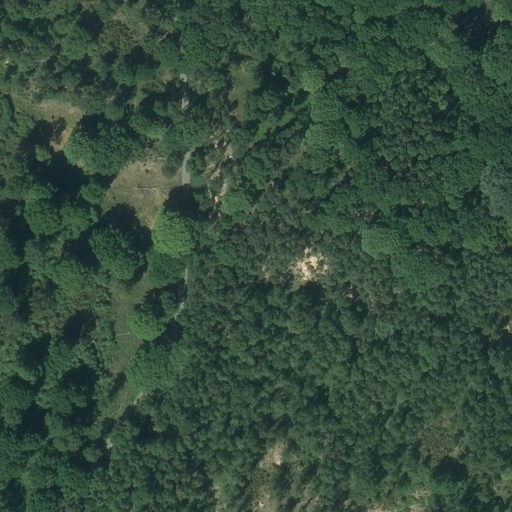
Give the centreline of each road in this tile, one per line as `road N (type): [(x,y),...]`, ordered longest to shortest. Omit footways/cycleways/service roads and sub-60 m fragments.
road 1 (track): [(65,511),(164,359),(180,301),(187,245),(176,0)]
road 2 (track): [(511,122),(379,0)]
